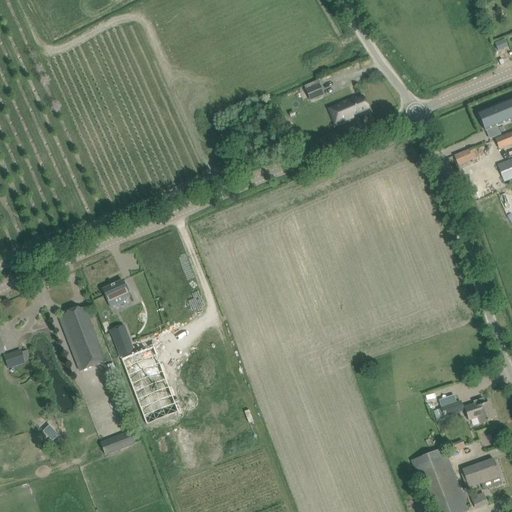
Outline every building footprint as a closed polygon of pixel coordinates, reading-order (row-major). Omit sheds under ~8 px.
[(507,47),(504,40),(495,44),(498,51),(507,47)] [(317,80),(304,85),(310,101),(323,95),(319,84),(317,80)] [(340,105),(329,109),(331,115),(336,125),(353,118),(353,116),(369,110),(363,96),(355,99),(354,98),(340,105)] [(511,99),(507,101),(478,113),(485,131),(495,127),(511,120),(511,99)] [(498,149),(511,143),(511,132),(505,135),(495,139),(498,149)] [(454,156),(458,166),(473,160),(469,150),(454,156)] [(511,159),(498,165),(505,182),(511,178),(511,159)] [(123,281),(102,290),(111,308),(124,302),(123,299),(129,297),(130,296),(128,292),(130,291),(126,284),(124,285),(123,281)] [(64,322),(68,331),(84,371),(106,362),(90,323),(87,313),(64,322)] [(126,332),(113,337),(121,357),(134,352),(126,332)] [(160,344),(187,428),(206,422),(179,338),(160,344)] [(153,347),(121,359),(147,425),(178,413),(153,347)] [(20,351),(5,356),(8,368),(24,362),(24,361),(30,359),(27,350),(21,352),(20,351)] [(473,405),(465,408),(469,420),(478,416),(481,424),(494,419),(494,417),(496,417),(494,410),(491,411),(489,403),(485,404),(483,399),(474,402),(475,404),(473,405)] [(445,418),(444,416),(463,410),(460,402),(442,408),(442,409),(433,412),(436,421),(445,418)] [(59,433),(49,423),(42,429),(52,439),(59,433)] [(100,443),(106,456),(135,444),(130,431),(100,443)] [(463,442),(452,446),(454,451),(464,448),(463,442)] [(430,511),(464,511),(467,511),(443,448),(411,461),(430,511)] [(493,459),(462,471),(468,487),(499,476),(493,459)] [(483,493),(477,495),(482,507),(488,504),(483,493)]
